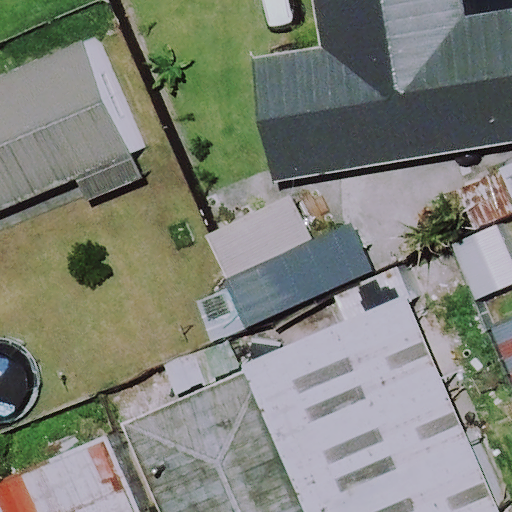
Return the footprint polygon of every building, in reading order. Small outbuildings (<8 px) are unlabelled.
[(511,11),(471,18),(468,0),(332,0),(340,45),(278,56),(297,173),(511,138),(511,11)] [(0,218),(156,149),(108,42),(0,90),(0,218)] [(511,213),(511,172),(481,186),(496,220),(511,213)] [(511,511),(511,483),(421,269),(298,320),(310,349),(145,419),(184,511),(511,511)] [(155,511),(125,440),(0,492),(0,511),(155,511)]
